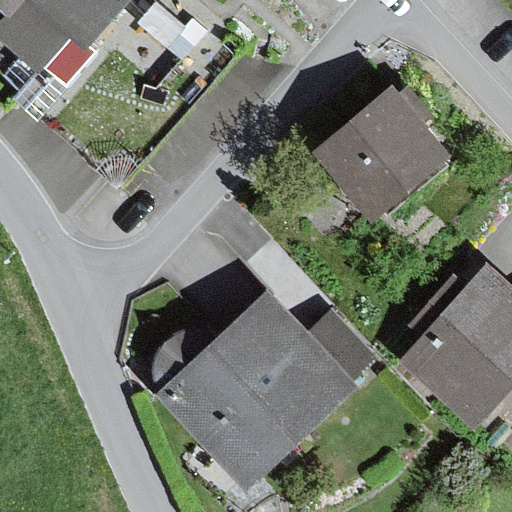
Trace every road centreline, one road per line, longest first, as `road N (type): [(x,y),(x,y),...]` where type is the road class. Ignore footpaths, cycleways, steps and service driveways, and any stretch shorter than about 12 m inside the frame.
road 1 (residential): [(511,122),(421,26),(381,17),(150,254),(72,305)]
road 2 (residential): [(159,511),(72,305)]
road 3 (residential): [(72,305),(0,178)]
